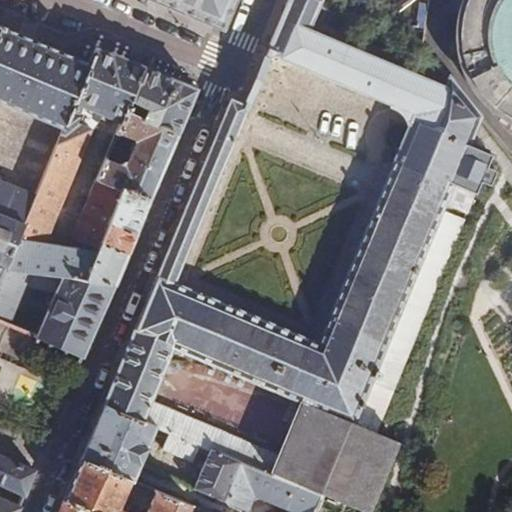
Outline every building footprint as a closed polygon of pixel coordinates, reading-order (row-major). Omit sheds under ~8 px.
[(320,347),(177,285),(213,201),(251,110),(244,107),(240,105),(231,101),(193,192),(151,291),(103,404),(156,426),(169,432),(200,445),(211,450),(241,463),(322,498),(354,511),(369,511),(398,445),(378,436),(468,227),(445,217),(449,205),(473,216),(496,163),(477,139),(484,125),(448,81),(446,84),(445,87),(309,28),(320,0),(289,0),(268,52),(391,104),(391,106),(405,113),(408,115),(411,120),(411,127),(396,163),(398,164),(320,347)] [(149,0),(221,30),(233,0),(149,0)] [(511,0),(462,0),(458,9),(457,17),(455,32),(457,51),(459,63),(464,77),(476,96),(484,105),(494,113),(510,122),(511,123),(511,0)] [(89,65),(0,27),(0,104),(61,130),(89,65)] [(96,47),(89,65),(61,130),(33,197),(20,228),(23,229),(6,270),(31,274),(61,279),(82,282),(122,188),(97,177),(70,240),(85,246),(83,250),(41,244),(89,132),(101,114),(120,122),(124,111),(143,67),(96,47)] [(196,89),(143,67),(124,111),(177,134),(196,89)] [(97,177),(122,188),(149,199),(177,134),(124,111),(120,122),(116,131),(133,138),(125,168),(104,159),(97,177)] [(33,197),(0,182),(0,219),(20,228),(33,197)] [(149,199),(122,188),(82,282),(112,287),(149,199)] [(0,283),(6,270),(23,229),(20,228),(0,219),(0,283)] [(6,270),(0,283),(0,321),(9,325),(31,274),(6,270)] [(37,337),(83,357),(112,287),(82,282),(61,279),(37,337)] [(0,352),(25,363),(35,337),(9,325),(0,321),(0,352)] [(156,426),(103,404),(87,443),(140,466),(156,426)] [(193,463),(200,445),(169,432),(162,449),(193,463)] [(140,466),(87,443),(80,459),(130,481),(133,482),(140,466)] [(224,502),(241,463),(211,450),(194,489),(224,502)] [(0,511),(17,511),(18,510),(0,503),(0,486),(23,496),(34,471),(0,456),(0,511)] [(190,511),(193,507),(157,492),(148,511),(122,511),(118,510),(130,481),(80,459),(63,501),(89,511),(190,511)] [(315,511),(322,498),(241,463),(224,502),(247,511),(315,511)] [(89,511),(63,501),(58,511),(89,511)]
